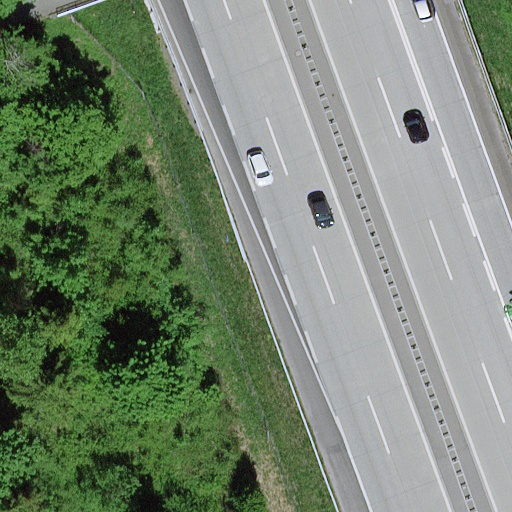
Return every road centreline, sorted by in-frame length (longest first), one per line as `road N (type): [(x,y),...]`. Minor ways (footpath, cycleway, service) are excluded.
road 1 (motorway): [(225,0),(408,511)]
road 2 (motorway): [(511,439),(361,33)]
